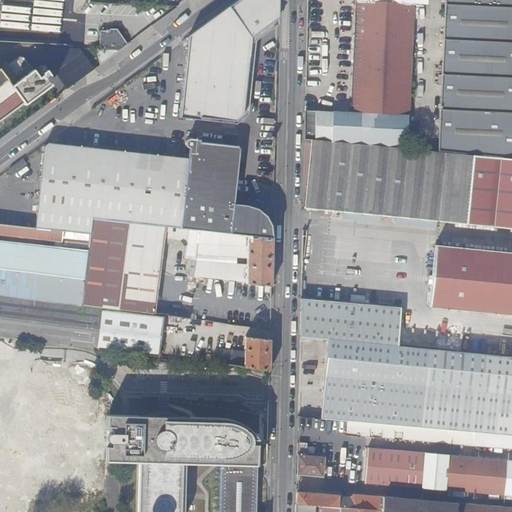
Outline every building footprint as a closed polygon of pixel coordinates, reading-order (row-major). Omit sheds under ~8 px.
[(180,118),(218,122),(237,124),(238,123),(243,119),(252,38),(279,18),(279,0),(238,0),(208,22),(189,36),(180,118)] [(305,112),(304,138),(311,139),(314,139),(407,148),(414,5),(414,4),(413,0),(355,0),(351,114),(305,112)] [(511,0),(444,0),(438,150),(511,157),(511,0)] [(252,38),(243,119),(249,115),(256,41),(278,24),(279,18),(252,38)] [(119,51),(129,43),(117,28),(111,27),(108,31),(100,30),(99,50),(119,51)] [(0,122),(25,104),(37,102),(63,82),(55,73),(45,80),(26,56),(21,56),(6,67),(0,58),(0,122)] [(36,228),(63,230),(91,233),(93,218),(166,226),(188,229),(248,235),(273,238),(272,226),(267,216),(258,209),(246,205),(234,204),(240,149),(236,144),(191,139),(189,139),(187,140),(186,142),(186,143),(186,145),(187,147),(188,148),(190,148),(189,158),(48,143),(45,146),(37,215),(36,228)] [(407,148),(314,139),(311,139),(305,207),(466,222),(473,154),(407,148)] [(511,227),(511,158),(473,154),(466,222),(511,227)] [(23,159),(10,169),(14,174),(27,164),(23,159)] [(91,233),(89,250),(84,307),(103,309),(154,315),(166,226),(93,218),(91,233)] [(0,224),(0,232),(62,240),(63,230),(36,228),(30,227),(0,224)] [(248,235),(188,229),(185,256),(197,258),(195,276),(246,283),(248,235)] [(272,285),(273,238),(248,235),(246,283),(272,285)] [(89,250),(0,240),(0,296),(84,307),(89,250)] [(428,309),(511,316),(511,252),(435,245),(428,309)] [(0,337),(98,349),(103,309),(84,307),(0,296),(0,337)] [(385,305),(300,298),(300,337),(328,339),(322,405),(347,408),(511,423),(511,356),(398,346),(402,307),(385,305)] [(165,317),(154,315),(103,309),(98,349),(160,356),(165,317)] [(270,369),(271,341),(246,338),(245,359),(236,358),(235,365),(270,369)] [(0,511),(9,511),(14,362),(0,361),(0,511)] [(32,390),(91,392),(92,365),(32,364),(32,390)] [(511,423),(347,408),(346,418),(511,433),(511,423)] [(215,463),(258,464),(259,438),(259,435),(258,430),(256,426),(254,423),(253,422),(247,421),(232,419),(179,418),(176,415),(172,413),(169,412),(165,411),(161,411),(157,412),(153,414),(150,417),(107,416),(106,461),(140,462),(138,511),(184,511),(186,463),(215,463)] [(511,435),(346,420),(345,433),(351,434),(367,436),(367,435),(511,447),(511,435)] [(307,442),(297,441),(296,474),(322,476),(324,456),(305,454),(307,442)] [(296,491),(295,511),(511,511),(511,460),(368,448),(365,482),(452,490),(511,494),(511,507),(353,493),(350,496),(296,491)] [(257,511),(258,464),(215,463),(213,511),(257,511)]
